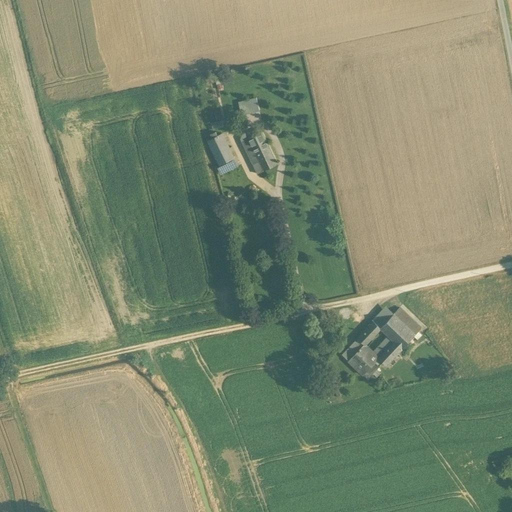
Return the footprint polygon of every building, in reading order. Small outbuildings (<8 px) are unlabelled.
[(238,101),(241,114),(260,109),(257,96),(238,101)] [(247,138),(241,140),(257,174),(277,164),(262,131),(257,133),(255,128),(245,133),(247,138)] [(222,133),(207,141),(219,165),(234,157),(222,133)] [(374,321),(380,327),(394,314),(387,307),(374,321)] [(394,314),(415,335),(421,329),(399,308),(394,314)] [(393,341),(401,349),(415,335),(394,314),(380,327),(380,328),(381,329),(393,341)] [(380,328),(380,327),(374,321),(358,337),(365,344),(381,329),(380,328)] [(358,337),(342,354),(363,374),(373,364),(379,358),(378,357),(365,344),(358,337)] [(384,363),(386,365),(401,349),(393,341),(378,357),(379,358),(384,363)] [(378,369),(384,363),(379,358),(373,364),(378,369)] [(373,364),(363,374),(368,379),(370,378),(377,370),(378,369),(373,364)] [(382,375),(377,370),(370,378),(375,383),(382,375)]
